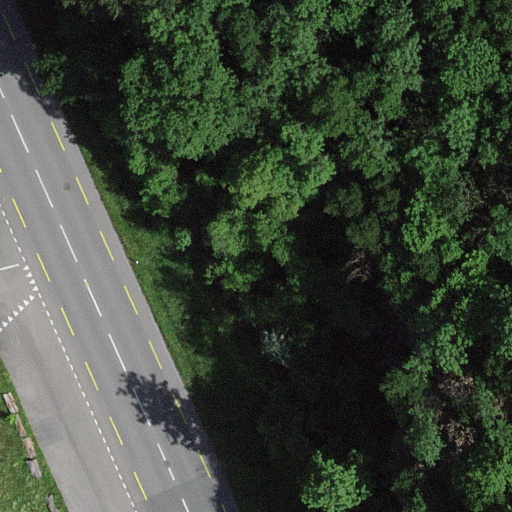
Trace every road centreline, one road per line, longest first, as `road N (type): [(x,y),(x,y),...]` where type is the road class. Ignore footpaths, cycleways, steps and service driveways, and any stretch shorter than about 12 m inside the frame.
road 1 (primary): [(63,245),(180,511)]
road 2 (primary): [(0,102),(63,245)]
